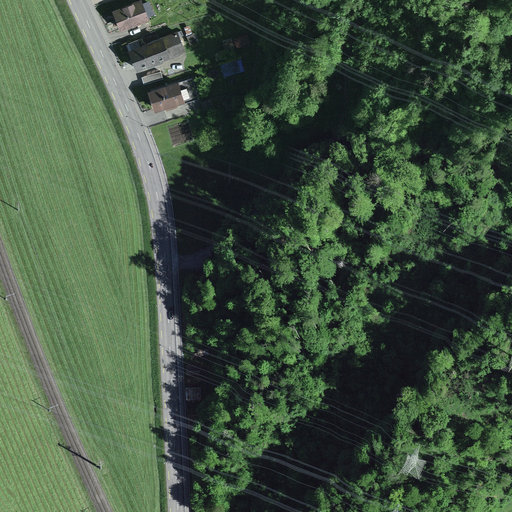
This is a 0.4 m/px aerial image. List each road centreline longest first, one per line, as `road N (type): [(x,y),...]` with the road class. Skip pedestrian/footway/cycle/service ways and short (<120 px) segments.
road 1 (primary): [(77,0),(157,195),(178,511)]
road 2 (track): [(366,0),(337,129),(226,237),(189,260),(164,256)]
